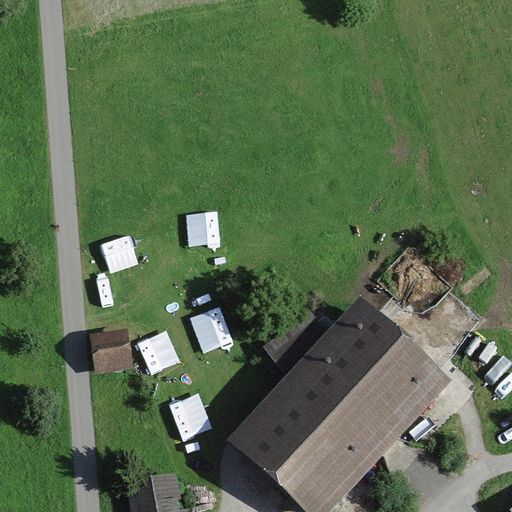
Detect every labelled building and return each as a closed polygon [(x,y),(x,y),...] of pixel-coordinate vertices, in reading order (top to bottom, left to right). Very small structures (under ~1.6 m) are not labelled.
[(356,309),(226,447),(296,511),(329,511),(443,391),(356,309)] [(157,378),(184,369),(173,336),(146,346),(157,378)] [(127,339),(94,343),(98,378),(132,374),(127,339)] [(223,387),(251,370),(237,348),(210,365),(223,387)] [(53,369),(30,371),(32,398),(55,397),(53,369)] [(163,456),(163,424),(128,423),(127,456),(163,456)] [(179,511),(174,482),(127,491),(130,511),(179,511)]
